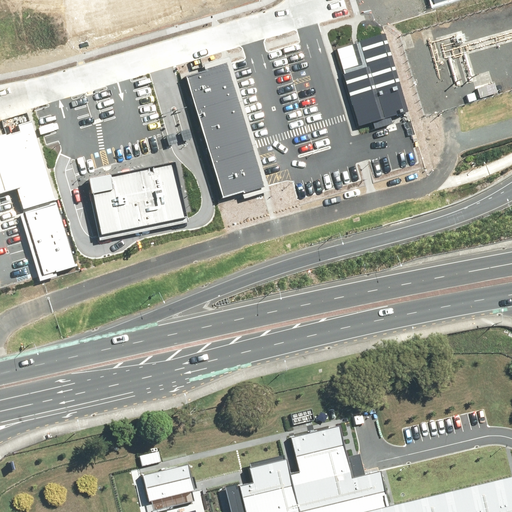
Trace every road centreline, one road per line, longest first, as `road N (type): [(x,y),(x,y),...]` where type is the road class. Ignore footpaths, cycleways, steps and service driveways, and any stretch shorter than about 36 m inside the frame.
road 1 (motorway): [(62,359),(295,261),(466,214),(511,192)]
road 2 (secondary): [(62,359),(511,264)]
road 3 (secondary): [(506,295),(70,397)]
